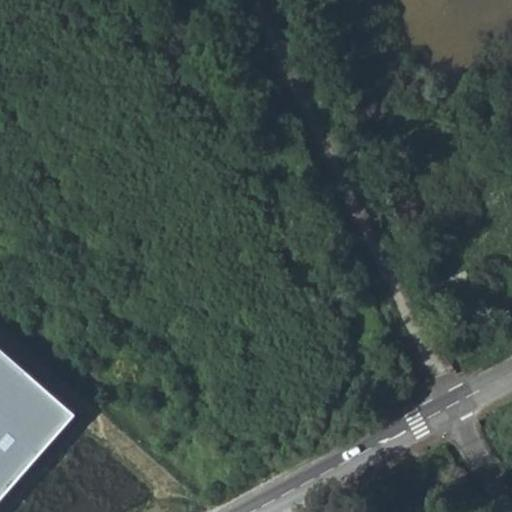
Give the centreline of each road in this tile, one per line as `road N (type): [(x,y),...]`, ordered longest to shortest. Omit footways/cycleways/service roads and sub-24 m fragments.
road 1 (tertiary): [(252,511),(454,403)]
road 2 (unclassified): [(454,403),(505,511)]
